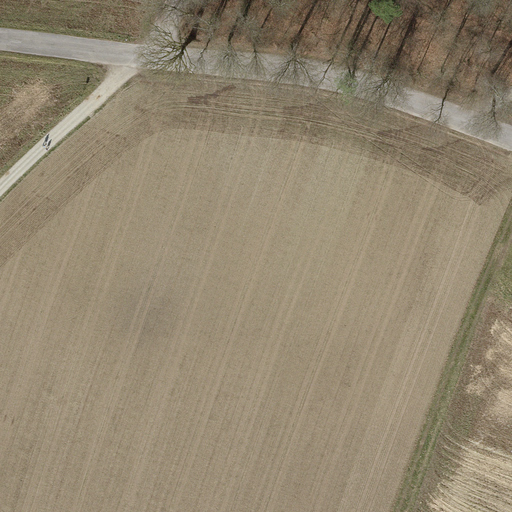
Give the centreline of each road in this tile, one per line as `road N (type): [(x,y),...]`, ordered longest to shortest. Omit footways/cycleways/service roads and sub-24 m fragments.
road 1 (unclassified): [(0,38),(331,76),(511,136)]
road 2 (track): [(178,0),(147,57),(0,186)]
